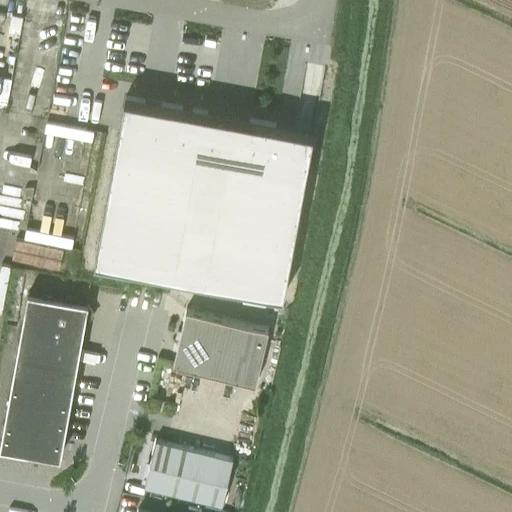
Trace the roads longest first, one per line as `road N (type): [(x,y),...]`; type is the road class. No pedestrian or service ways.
road 1 (unclassified): [(114,0),(316,35),(321,0)]
road 2 (unclassified): [(94,511),(137,322)]
